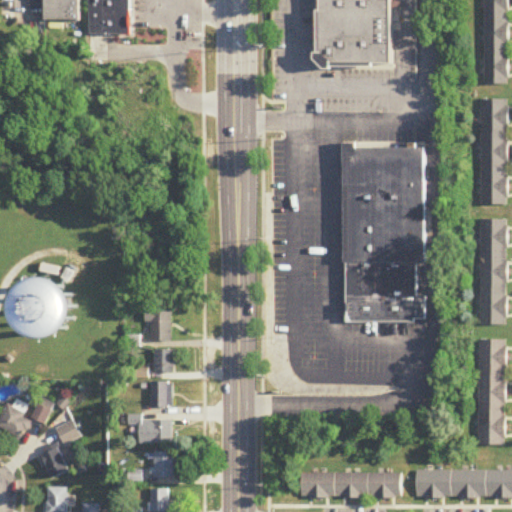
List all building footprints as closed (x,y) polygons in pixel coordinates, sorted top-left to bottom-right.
[(81,22),(80,0),(44,0),(45,22),(81,22)] [(131,33),(130,0),(88,0),(89,34),(131,33)] [(392,0),(392,68),(331,68),(317,52),(317,10),(320,10),(320,0),(392,0)] [(509,86),(509,0),(484,0),(484,86),(509,86)] [(315,52),(315,60),(324,69),(331,69),(331,68),(317,52),(315,52)] [(480,206),(508,206),(508,101),(480,101),(480,206)] [(348,148),(356,148),(408,148),(408,144),(408,142),(415,142),(415,148),(424,148),(425,262),(415,262),(348,262),(348,148)] [(348,262),(344,262),(343,262),(343,143),(346,143),(356,143),(356,144),(356,148),(348,148),(348,262)] [(507,327),(507,221),(480,221),(480,327),(507,327)] [(344,262),(344,322),(346,322),(414,322),(414,320),(414,318),(348,318),(348,295),(348,262),(344,262)] [(348,295),(348,262),(415,262),(415,295),(348,295)] [(74,278),(27,282),(31,337),(78,334),(74,278)] [(425,318),(414,318),(348,318),(348,295),(415,295),(425,295),(425,318)] [(151,323),(151,343),(171,343),(171,313),(145,313),(145,323),(151,323)] [(506,342),(479,342),(478,447),(506,447),(506,342)] [(154,374),(175,374),(175,352),(154,352),(154,374)] [(151,409),(172,409),(172,384),(151,384),(151,409)] [(10,407),(0,421),(0,428),(21,442),(32,424),(23,419),(29,409),(18,402),(13,409),(10,407)] [(173,446),(173,422),(139,422),(139,446),(173,446)] [(80,438),(72,424),(58,432),(66,446),(80,438)] [(41,457),(52,481),(69,474),(58,449),(41,457)] [(175,454),(153,454),(153,479),(175,479),(175,454)] [(511,500),(511,472),(418,473),(418,500),(511,500)] [(403,475),(302,475),(302,499),(403,499),(403,475)] [(67,511),(68,489),(48,489),(47,511),(67,511)] [(170,511),(171,491),(150,491),(150,511),(170,511)]
